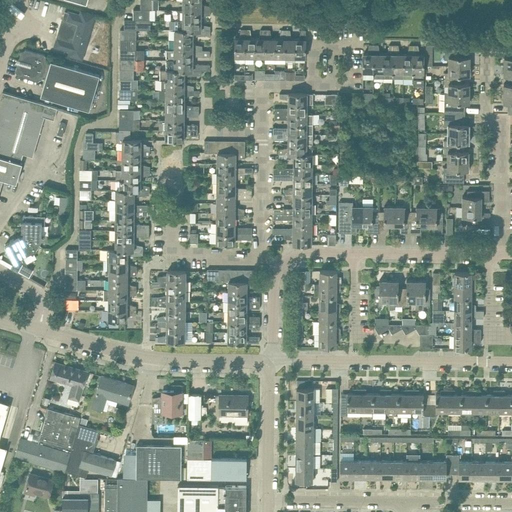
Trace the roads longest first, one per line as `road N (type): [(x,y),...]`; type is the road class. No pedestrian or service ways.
road 1 (residential): [(511,362),(263,365)]
road 2 (unclassified): [(263,365),(156,358),(39,330)]
road 3 (residential): [(501,254),(500,126),(484,112),(487,43)]
road 4 (residential): [(412,339),(352,338),(352,253)]
road 5 (residential): [(269,257),(174,249),(173,209)]
road 6 (unclassified): [(267,500),(263,365)]
road 7 (residential): [(352,253),(487,254)]
road 8 (residential): [(267,500),(401,502)]
road 9 (residential): [(269,257),(261,248),(263,133)]
